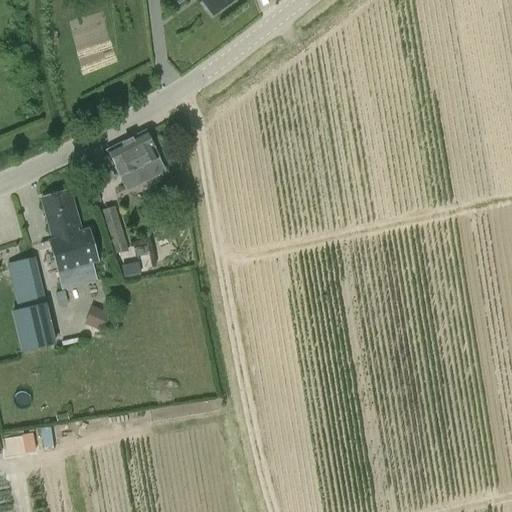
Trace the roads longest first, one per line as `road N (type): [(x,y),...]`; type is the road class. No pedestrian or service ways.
road 1 (unknown): [(169,101),(266,511)]
road 2 (residential): [(0,187),(96,145),(169,101),(306,0)]
